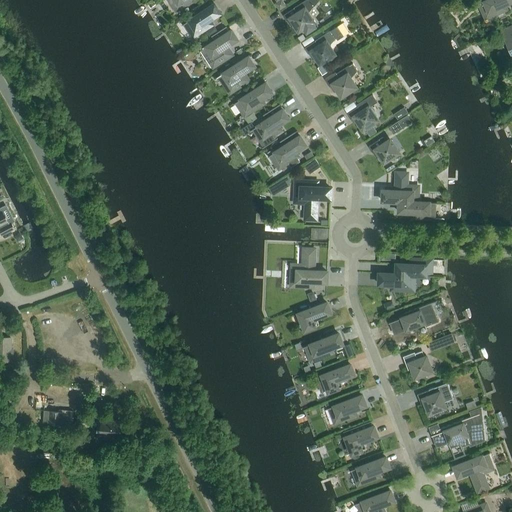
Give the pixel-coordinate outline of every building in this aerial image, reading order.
[(169,0),(176,11),(192,0),(169,0)] [(282,0),(279,0),(275,3),(279,10),(286,5),(282,0)] [(299,31),(304,28),(308,33),(319,26),(314,20),(313,21),(308,13),(318,0),(319,0),(306,0),(284,15),(287,20),(291,18),(299,31)] [(486,18),(488,17),(491,22),(496,20),(494,15),(505,10),(503,5),(511,0),(487,0),(477,5),(480,4),(486,18)] [(214,4),(182,25),(183,25),(185,24),(193,37),(211,25),(208,21),(220,13),(214,4)] [(511,26),(502,31),(511,54),(511,26)] [(231,30),(230,31),(226,27),(211,37),(214,41),(199,51),(200,52),(202,50),(210,63),(213,67),(231,56),(228,52),(225,47),(237,39),(231,30)] [(337,27),(305,48),(309,53),(312,51),(320,63),(335,54),(329,46),(340,32),(341,33),(337,27)] [(254,66),(248,57),(216,78),(217,78),(219,77),(230,94),(248,82),(242,73),(254,66)] [(325,62),(317,67),(322,75),(330,70),(325,62)] [(336,72),(325,79),(330,86),(333,84),(342,96),(356,87),(351,79),(358,70),(353,63),(337,74),(336,72)] [(266,83),(234,104),(236,103),(245,116),(262,104),(259,100),(271,92),(266,83)] [(377,120),(369,107),(378,101),(373,94),(356,105),(357,107),(348,113),(351,119),(355,116),(363,129),(377,120)] [(253,121),(241,129),(245,135),(253,129),(262,142),(265,146),(278,138),(275,134),(280,131),(277,126),(289,119),(283,109),(282,110),(279,105),(280,105),(279,104),(263,115),(263,116),(264,115),(267,120),(256,126),(253,121)] [(405,107),(399,110),(403,116),(408,112),(405,107)] [(254,114),(246,119),(249,123),(256,118),(254,114)] [(407,115),(389,127),(394,134),(412,122),(407,115)] [(373,127),(367,131),(370,136),(377,132),(373,127)] [(283,146),(268,157),(271,156),(279,169),(288,163),(291,168),(300,162),(294,152),(306,145),(297,131),(280,142),(283,146)] [(379,139),(369,146),(373,151),(376,149),(384,162),(399,153),(390,140),(386,142),(383,137),(380,139),(379,139)] [(308,160),(315,156),(311,151),(305,155),(308,160)] [(321,166),(315,158),(310,162),(316,170),(321,166)] [(306,203),(306,219),(316,220),(317,203),(316,203),(316,198),(331,199),(331,188),(317,187),(317,182),(320,183),(320,182),(296,181),(295,202),(306,203)] [(418,202),(419,186),(395,185),(395,186),(398,186),(397,191),(383,190),(383,201),(399,202),(399,201),(418,202)] [(399,201),(399,202),(399,212),(413,212),(413,217),(410,217),(410,218),(446,219),(434,218),(435,203),(438,203),(418,202),(399,201)] [(0,212),(0,233),(1,236),(15,228),(12,223),(9,224),(2,211),(0,212)] [(22,228),(19,229),(21,233),(15,236),(18,241),(26,237),(22,228)] [(315,249),(304,249),(304,265),(292,264),(291,286),(315,287),(315,286),(312,286),(313,282),(327,282),(328,271),(313,271),(313,266),(314,266),(315,249)] [(397,264),(396,274),(415,275),(434,276),(435,275),(432,275),(432,260),(444,261),(444,260),(408,259),(411,259),(411,264),(397,264)] [(396,274),(379,273),(379,284),(393,284),(393,289),(390,289),(390,290),(414,291),(415,275),(396,274)] [(317,299),(314,292),(308,294),(311,302),(317,299)] [(393,301),(384,304),(386,310),(395,307),(393,301)] [(408,315),(389,323),(391,323),(395,334),(407,329),(424,322),(426,327),(427,327),(426,326),(438,321),(431,303),(437,301),(405,313),(407,312),(408,315)] [(327,302),(299,313),(305,330),(319,325),(317,318),(331,313),(327,302)] [(404,331),(395,334),(397,339),(406,336),(404,331)] [(339,333),(303,347),(304,347),(306,346),(312,361),(334,352),(331,353),(330,348),(343,343),(339,333)] [(450,345),(446,335),(428,342),(432,352),(450,345)] [(0,337),(0,360),(10,361),(11,338),(0,337)] [(415,352),(403,356),(406,364),(410,363),(416,377),(432,371),(426,356),(422,358),(420,352),(416,354),(415,352)] [(323,378),(318,380),(322,390),(327,388),(329,392),(343,386),(340,380),(355,374),(351,364),(322,375),(323,378)] [(433,388),(429,390),(418,394),(420,400),(424,398),(429,413),(445,406),(444,402),(453,399),(454,399),(448,382),(447,382),(447,383),(433,388)] [(362,395),(327,409),(330,408),(335,423),(358,414),(357,414),(355,415),(353,410),(366,405),(362,395)] [(477,406),(475,401),(466,404),(468,409),(477,406)] [(95,403),(95,413),(103,413),(103,403),(95,403)] [(57,425),(57,412),(44,411),(43,424),(57,425)] [(438,446),(450,442),(452,447),(462,444),(463,446),(470,444),(471,446),(483,441),(481,434),(477,423),(481,421),(478,415),(480,414),(438,429),(438,430),(441,429),(442,432),(432,436),(434,436),(438,446)] [(101,422),(100,436),(119,438),(120,423),(101,422)] [(373,427),(371,422),(344,432),(346,437),(352,454),(367,448),(364,442),(378,436),(374,426),(373,427)] [(490,453),(454,466),(458,476),(472,471),(473,476),(472,476),(478,492),(488,488),(483,473),(493,469),(488,454),(491,453),(490,453)] [(386,457),(350,470),(350,471),(353,470),(359,485),(381,476),(381,475),(378,476),(377,472),(390,467),(386,457)] [(391,490),(355,504),(355,505),(358,504),(361,511),(384,511),(384,510),(383,510),(381,506),(395,500),(391,490)]
